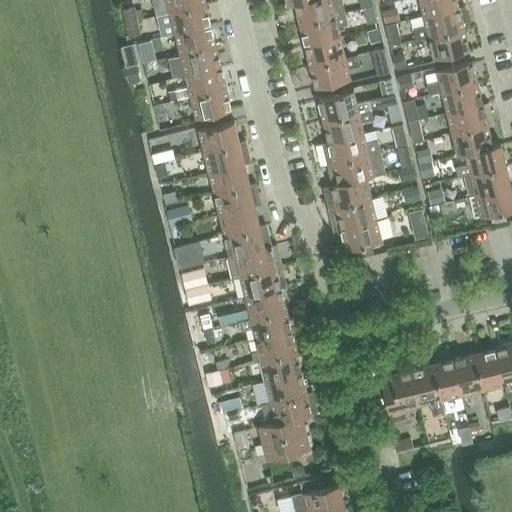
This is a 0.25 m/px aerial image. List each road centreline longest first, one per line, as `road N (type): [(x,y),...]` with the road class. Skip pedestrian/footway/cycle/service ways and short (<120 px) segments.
road 1 (residential): [(345,342),(313,232),(283,194),(240,0)]
road 2 (residential): [(394,511),(388,482),(365,450),(345,342)]
road 3 (residential): [(345,342),(361,331),(511,295)]
